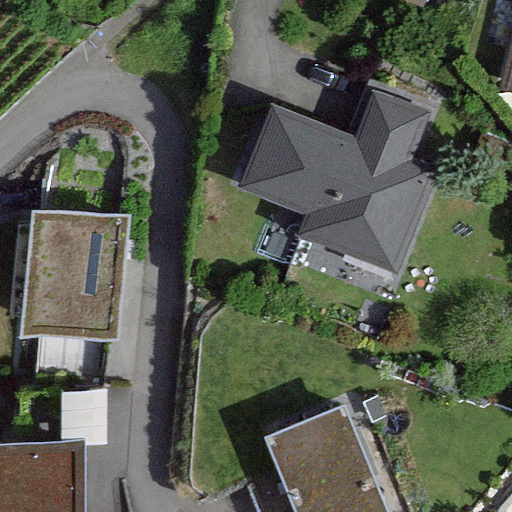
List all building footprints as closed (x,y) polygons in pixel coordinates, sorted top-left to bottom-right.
[(385,0),(415,14),(421,0),(385,0)] [(511,38),(498,98),(511,101),(511,38)] [(306,220),(296,246),(393,280),(432,171),(268,113),(238,196),(306,220)] [(31,215),(22,343),(120,349),(128,222),(31,215)] [(266,437),(296,511),(388,511),(345,405),(266,437)] [(0,453),(0,511),(87,511),(87,452),(0,453)]
